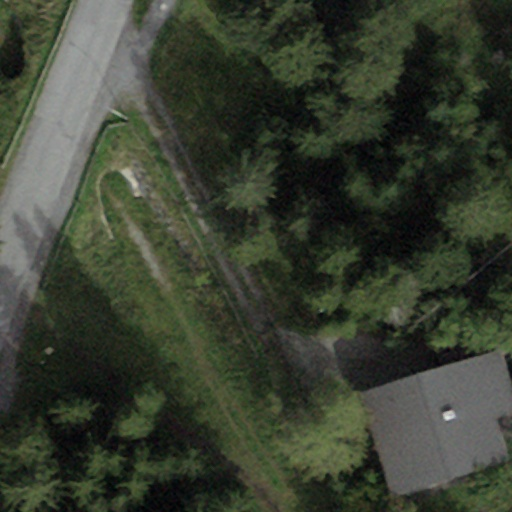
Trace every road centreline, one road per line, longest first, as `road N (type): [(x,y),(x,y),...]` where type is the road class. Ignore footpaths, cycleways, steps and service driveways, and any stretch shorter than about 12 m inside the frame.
road 1 (track): [(84,66),(120,82),(238,287),(286,349),(350,361)]
road 2 (tertiary): [(0,277),(108,0)]
